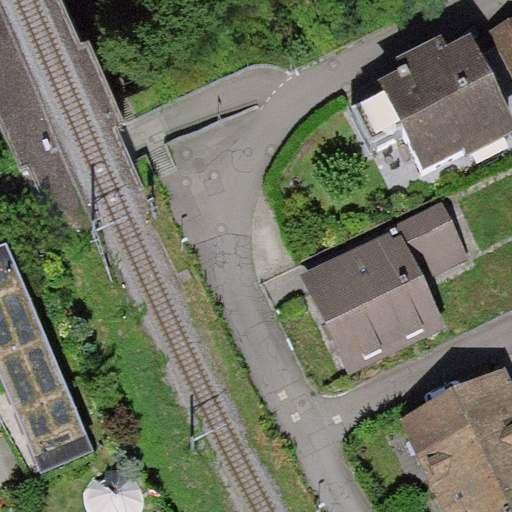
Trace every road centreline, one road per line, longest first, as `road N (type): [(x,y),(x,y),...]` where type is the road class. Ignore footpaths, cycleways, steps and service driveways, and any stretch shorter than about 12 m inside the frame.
road 1 (residential): [(285,100),(242,147),(223,187),(218,232),(230,277),(305,433)]
road 2 (residential): [(511,333),(305,433)]
road 3 (residential): [(285,100),(484,0)]
